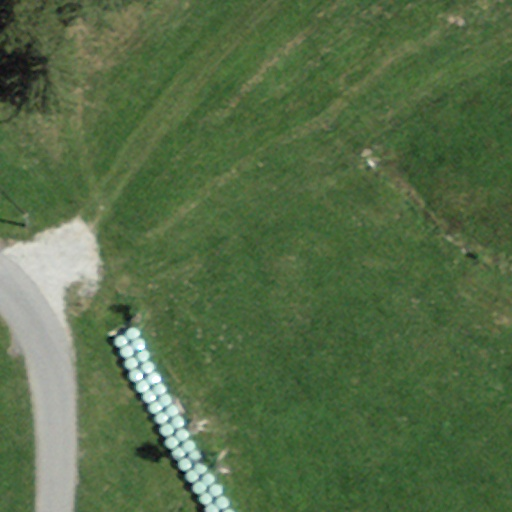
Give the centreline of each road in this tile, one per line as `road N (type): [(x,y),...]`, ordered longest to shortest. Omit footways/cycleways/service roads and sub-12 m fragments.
road 1 (track): [(18,298),(196,66),(284,0)]
road 2 (track): [(52,511),(49,368),(39,331),(0,280)]
